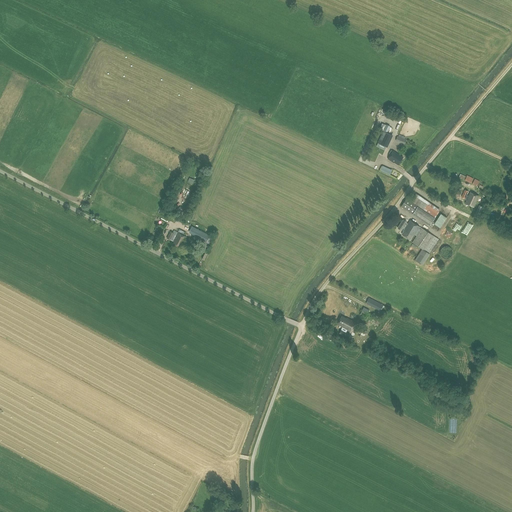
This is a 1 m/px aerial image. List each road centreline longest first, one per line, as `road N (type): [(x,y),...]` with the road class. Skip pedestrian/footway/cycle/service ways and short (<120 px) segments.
road 1 (unclassified): [(298,324),(0,170)]
road 2 (unclassified): [(301,325),(331,276),(450,135),(511,163)]
road 3 (unclassified): [(252,511),(252,457),(301,325)]
